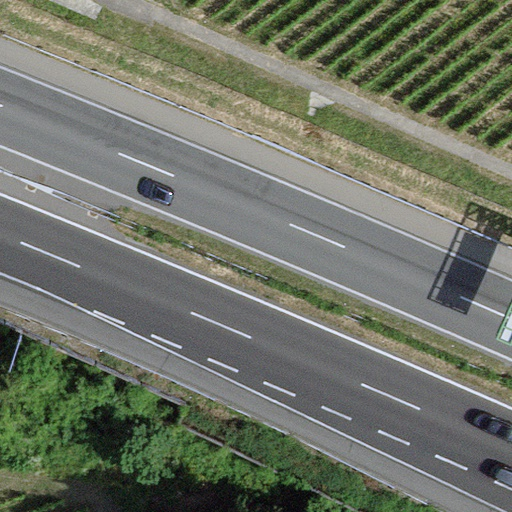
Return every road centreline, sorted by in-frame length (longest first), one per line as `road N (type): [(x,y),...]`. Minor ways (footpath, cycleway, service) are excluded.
road 1 (motorway): [(0,236),(511,450)]
road 2 (motorway): [(511,321),(0,107)]
